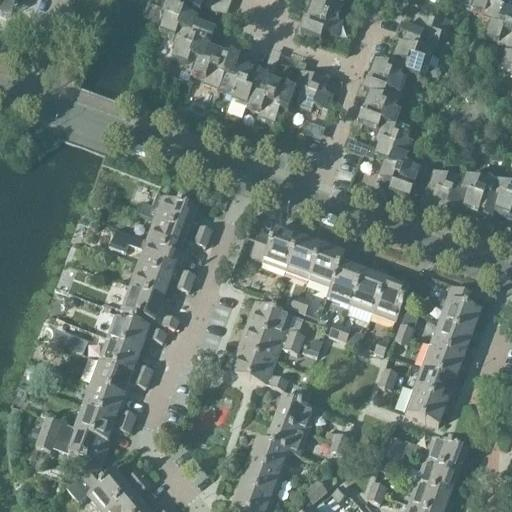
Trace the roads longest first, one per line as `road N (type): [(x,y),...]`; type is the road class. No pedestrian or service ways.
road 1 (residential): [(200,511),(147,448),(246,182)]
road 2 (residential): [(310,204),(511,281)]
road 3 (residential): [(114,133),(246,182)]
road 4 (residential): [(310,204),(356,73)]
road 5 (residential): [(356,73),(288,48),(261,27),(247,0)]
